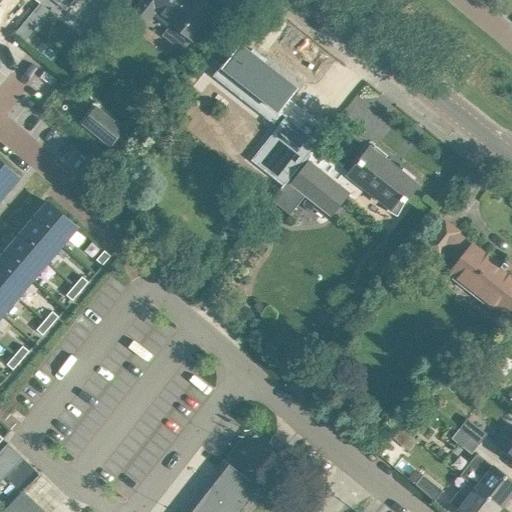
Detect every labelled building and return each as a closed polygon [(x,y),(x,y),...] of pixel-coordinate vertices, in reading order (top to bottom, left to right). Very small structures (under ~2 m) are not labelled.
[(54,0),(67,10),(74,0),(54,0)] [(214,12),(199,0),(142,0),(142,2),(136,9),(148,19),(156,9),(173,23),(173,24),(163,35),(182,52),(205,23),(208,24),(214,17),(212,14),(214,12)] [(29,19),(18,32),(28,41),(39,27),(29,19)] [(295,89),(242,46),(221,73),(275,115),(295,89)] [(69,70),(63,77),(69,81),(74,74),(69,70)] [(125,130),(96,107),(82,123),(111,147),(125,130)] [(294,129),(278,150),(301,168),(317,147),(294,129)] [(293,180),(276,201),(294,215),(309,196),(325,209),(330,203),(336,209),(348,194),(351,197),(356,201),(366,188),(391,209),(399,198),(404,202),(405,201),(418,185),(413,181),(415,178),(404,169),(401,172),(384,159),(387,156),(376,147),(373,150),(370,148),(349,175),(350,175),(340,188),(319,172),(310,164),(296,182),(293,180)] [(0,161),(0,192),(4,196),(19,178),(0,161)] [(48,203),(33,221),(62,246),(78,228),(48,203)] [(47,263),(62,246),(33,221),(18,238),(47,263)] [(511,313),(511,267),(508,264),(507,265),(504,263),(501,267),(473,245),(472,246),(457,234),(458,232),(445,222),(427,245),(440,256),(447,246),(463,259),(453,272),(482,296),(480,298),(493,309),(499,303),(511,313)] [(259,224),(250,235),(261,244),(270,233),(259,224)] [(33,280),(47,263),(18,238),(3,255),(33,280)] [(97,260),(103,265),(111,256),(104,251),(97,260)] [(33,280),(3,255),(0,258),(0,282),(18,298),(33,280)] [(82,277),(74,286),(81,291),(88,282),(82,277)] [(18,298),(0,282),(0,312),(3,315),(18,298)] [(73,300),(81,291),(74,286),(67,295),(73,300)] [(53,311),(45,321),(51,326),(59,317),(53,311)] [(43,335),(51,326),(45,321),(37,330),(43,335)] [(23,346),(15,355),(21,360),(29,351),(23,346)] [(13,370),(21,360),(15,355),(7,364),(13,370)] [(488,434),(468,418),(461,428),(481,444),(488,434)] [(481,444),(461,428),(452,438),(473,454),(481,444)] [(511,439),(503,433),(493,445),(511,459),(511,439)] [(0,482),(24,458),(8,443),(0,451),(0,482)] [(511,480),(503,473),(477,453),(460,475),(476,487),(501,507),(511,492),(511,480)] [(250,511),(266,493),(224,460),(183,511),(250,511)] [(443,491),(424,474),(416,485),(435,501),(443,491)] [(496,511),(501,507),(476,487),(467,498),(458,491),(449,502),(461,511),(496,511)] [(44,511),(23,491),(2,511),(44,511)]
